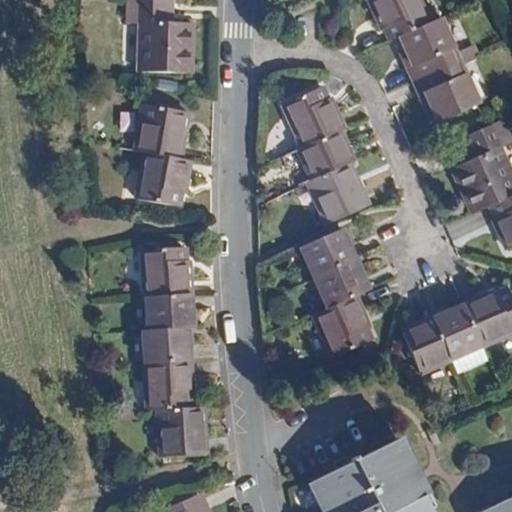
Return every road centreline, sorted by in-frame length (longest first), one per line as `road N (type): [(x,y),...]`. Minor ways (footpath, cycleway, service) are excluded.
road 1 (residential): [(264,511),(237,290),(238,132)]
road 2 (residential): [(239,58),(324,60),(362,78),(441,269)]
